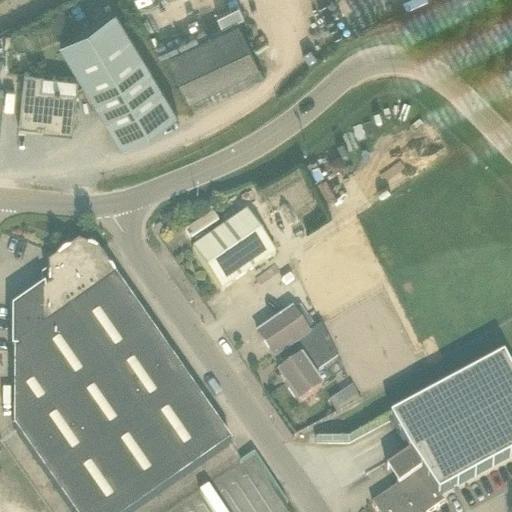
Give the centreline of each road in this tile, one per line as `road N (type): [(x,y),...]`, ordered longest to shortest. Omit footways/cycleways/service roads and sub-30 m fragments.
road 1 (unclassified): [(511,147),(441,76),(386,63),(345,75),(266,140),(154,193),(103,207)]
road 2 (residential): [(313,511),(103,207)]
